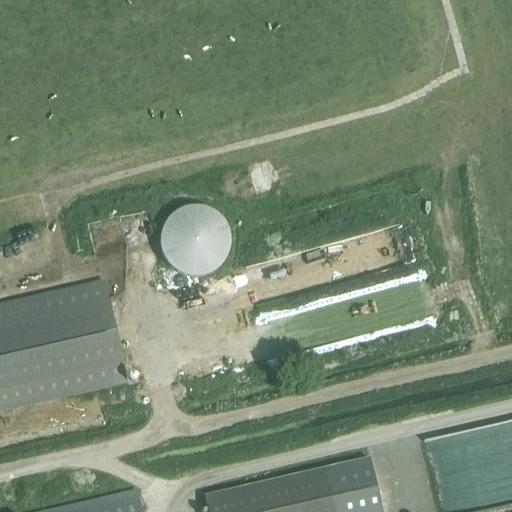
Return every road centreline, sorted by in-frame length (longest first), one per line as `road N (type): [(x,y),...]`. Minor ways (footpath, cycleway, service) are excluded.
road 1 (track): [(165,489),(511,406)]
road 2 (track): [(169,429),(511,356)]
road 3 (track): [(0,476),(169,429)]
